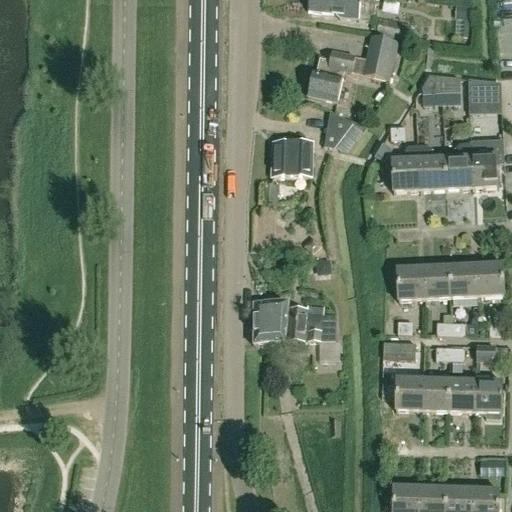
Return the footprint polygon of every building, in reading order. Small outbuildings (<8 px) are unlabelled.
[(328,0),(309,0),(308,15),(309,15),(327,17),(328,0)] [(376,0),(375,0),(328,0),(327,17),(336,18),(340,21),(373,25),(376,0)] [(455,23),(469,24),(470,10),(456,10),(455,23)] [(320,40),(357,42),(358,24),(301,22),(301,39),(320,40)] [(409,44),(409,43),(411,29),(379,23),(376,38),(409,44)] [(344,75),(389,85),(398,46),(372,40),(367,63),(332,56),(330,64),(320,62),(317,76),(314,75),(308,100),(337,107),(344,75)] [(443,97),(443,81),(429,80),(421,92),(422,98),(443,97)] [(443,81),(443,97),(460,96),(460,83),(443,81)] [(498,87),(468,84),(469,102),(486,102),(486,113),(501,113),(501,102),(499,102),(498,87)] [(330,117),(324,151),(334,153),(353,128),(330,117)] [(405,131),(391,132),(391,146),(406,145),(405,131)] [(314,181),(315,166),(315,148),(296,147),(273,146),(272,181),(304,182),(304,181),(314,181)] [(470,147),(469,147),(472,194),(499,192),(498,168),(505,167),(504,146),(470,148),(470,147)] [(472,194),(469,147),(461,147),(457,151),(458,161),(445,162),(447,195),(472,194)] [(447,195),(445,162),(432,162),(432,153),(428,149),(418,150),(421,196),(447,195)] [(421,196),(418,150),(409,150),(405,154),(406,163),(392,164),(394,197),(421,196)] [(330,264),(309,265),(311,286),(332,285),(330,264)] [(476,269),(478,302),(504,301),(503,267),(476,269)] [(478,302),(476,269),(450,270),(452,303),(478,302)] [(424,271),(425,305),(452,303),(450,270),(424,271)] [(425,305),(424,271),(397,273),(399,306),(425,305)] [(337,346),(337,320),(323,320),(324,311),(303,309),(302,313),(290,312),(290,309),(254,309),(254,349),(286,349),(286,346),(337,346)] [(452,317),(452,328),(452,341),(465,341),(465,328),(460,328),(461,317),(452,317)] [(413,340),(413,327),(398,326),(398,336),(398,339),(413,340)] [(452,341),(452,328),(437,327),(436,340),(452,341)] [(504,329),(503,329),(490,329),(490,342),(504,342),(504,329)] [(495,350),(477,350),(477,362),(494,363),(495,350)] [(412,351),(397,351),(397,364),(412,364),(412,351)] [(450,365),(451,352),(437,352),(436,365),(450,365)] [(465,353),(451,352),(450,365),(464,366),(465,353)] [(422,417),(423,383),(397,382),(396,416),(422,417)] [(422,417),(449,417),(450,384),(423,383),(422,417)] [(450,384),(449,417),(475,418),(476,385),(450,384)] [(476,385),(475,418),(486,418),(486,424),(501,424),(501,419),(502,386),(476,385)] [(465,440),(466,452),(485,450),(484,438),(465,440)] [(393,511),(419,511),(420,491),(394,491),(393,511)] [(420,491),(419,511),(445,511),(446,492),(420,491)] [(472,511),(473,493),(446,492),(445,511),(472,511)] [(473,493),(472,511),(498,511),(499,494),(473,493)]
